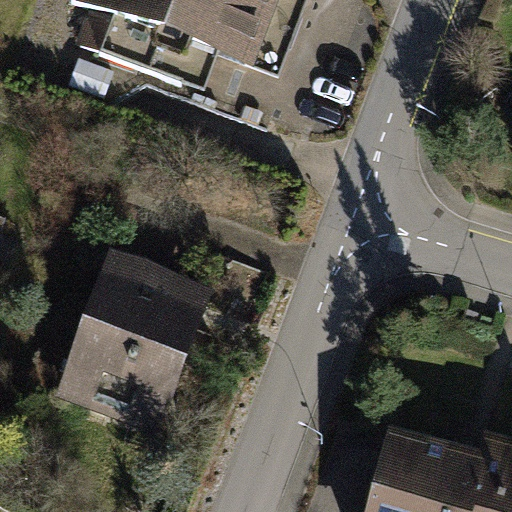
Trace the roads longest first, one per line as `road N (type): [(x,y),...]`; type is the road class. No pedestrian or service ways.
road 1 (residential): [(353,222),(244,511)]
road 2 (residential): [(435,0),(353,222)]
road 3 (residential): [(353,222),(511,261)]
